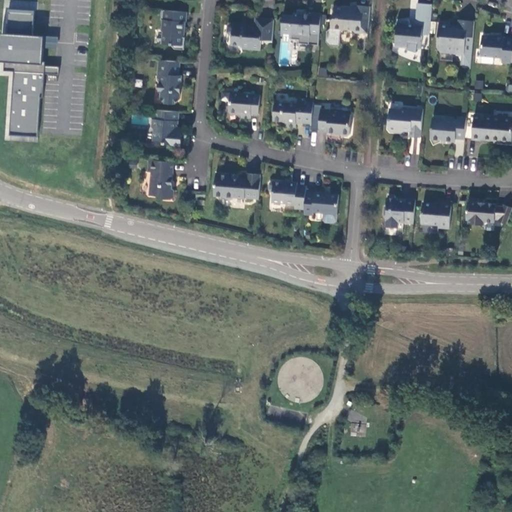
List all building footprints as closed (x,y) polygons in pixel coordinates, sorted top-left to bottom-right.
[(431,23),(433,4),(418,3),(416,23),(416,25),(411,26),(411,23),(410,19),(398,21),(400,33),(397,34),(397,47),(404,47),(409,50),(417,51),(418,48),(422,48),(423,34),(430,33),(431,23)] [(369,33),(371,7),(356,6),(356,8),(335,7),(335,17),(332,19),(331,27),(328,30),(327,41),(330,44),(340,45),(341,31),(345,28),(352,28),(356,32),(369,33)] [(190,13),(165,10),(164,19),(166,19),(164,29),(166,32),(165,45),(173,45),(177,48),(186,50),(187,37),(185,37),(185,30),(187,30),(188,22),(189,22),(190,13)] [(33,13),(7,12),(6,34),(0,34),(0,61),(3,62),(3,71),(13,72),(9,130),(37,132),(39,98),(42,98),(44,74),(58,75),(58,68),(44,67),(44,62),(42,62),(43,48),(43,46),(47,46),(48,40),(43,39),(43,36),(32,36),(33,13)] [(310,41),(319,42),(322,13),(312,12),(312,14),(303,13),(301,15),(299,13),(294,13),(294,16),(284,15),(282,35),(292,36),(292,38),(300,39),(300,42),(310,43),(310,41)] [(274,40),(275,19),(257,18),(256,25),(248,24),(246,22),(232,21),(229,23),(228,32),(231,36),(233,36),(233,44),(241,45),(244,49),(261,50),(262,43),(262,39),(274,40)] [(473,39),(474,22),(458,21),(457,31),(450,30),(450,23),(439,22),(437,48),(441,53),(465,55),(466,38),(473,39)] [(56,38),(43,36),(43,39),(48,40),(47,46),(43,46),(43,48),(55,49),(56,38)] [(511,54),(511,39),(505,39),(505,38),(496,37),(495,38),(483,38),(482,58),(502,59),(502,64),(510,65),(510,62),(511,54)] [(473,39),(466,38),(465,55),(464,65),(471,66),(473,39)] [(182,61),(159,59),(158,78),(162,79),(163,81),(161,83),(160,91),(162,94),(162,97),(166,103),(176,104),(181,99),(182,93),(181,91),(181,84),(183,82),(183,81),(184,75),(181,74),(182,61)] [(261,94),(231,92),(230,112),(232,114),(238,115),(240,113),(240,110),(243,110),(242,115),(252,116),(252,113),(259,113),(261,94)] [(308,101),(299,101),(298,104),(275,102),(274,118),(288,120),(288,126),(297,126),(298,122),(306,123),(307,103),(308,101)] [(307,103),(306,123),(313,124),(315,104),(307,103)] [(411,137),(422,138),(424,112),(419,112),(420,108),(404,107),(400,110),(389,109),(388,129),(389,133),(396,133),(400,131),(411,132),(411,137)] [(173,145),(173,150),(181,150),(183,130),(178,129),(179,128),(180,112),(155,109),(153,127),(155,129),(154,140),(162,141),(164,144),(173,145)] [(322,109),(321,129),(329,130),(330,131),(343,132),(345,135),(350,136),(352,133),(353,127),(352,125),(353,114),(331,112),(332,110),(322,109)] [(457,138),(465,140),(467,117),(458,116),(458,119),(434,118),(432,139),(436,143),(444,140),(454,141),(457,138)] [(511,118),(475,117),(473,139),(481,141),(482,139),(499,140),(500,143),(511,143),(511,118)] [(37,132),(9,130),(9,140),(37,142),(37,132)] [(175,160),(150,158),(149,171),(152,171),(150,194),(161,195),(163,198),(170,198),(174,197),(174,191),(173,187),(175,160)] [(136,168),(137,160),(130,160),(129,167),(136,168)] [(261,199),(263,175),(240,173),(239,179),(234,179),(234,174),(217,174),(216,195),(225,196),(227,199),(234,200),(238,197),(261,199)] [(307,192),(308,185),(298,185),(298,182),(288,182),(287,183),(271,182),(269,183),(269,189),(270,191),(273,191),(273,202),(295,203),(295,208),(306,208),(307,192)] [(306,208),(305,213),(313,214),(314,210),(339,213),(340,194),(325,193),(325,190),(315,190),(315,193),(307,192),(306,208)] [(396,219),(415,221),(417,198),(406,197),(406,199),(399,198),(396,195),(388,194),(388,204),(386,206),(385,214),(387,216),(386,226),(396,227),(396,219)] [(508,223),(511,211),(511,206),(503,203),(503,204),(495,204),(496,201),(479,200),(479,197),(469,197),(469,199),(468,199),(466,218),(467,218),(468,222),(484,223),(484,219),(494,220),(494,217),(497,217),(497,219),(508,223)] [(450,226),(452,200),(442,199),(442,202),(424,201),(422,221),(439,221),(440,225),(450,226)]
